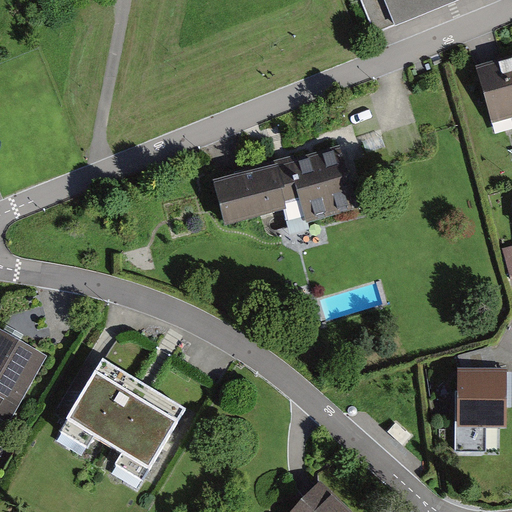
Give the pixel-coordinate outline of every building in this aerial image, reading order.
[(361,0),(378,41),(479,0),(361,0)] [(511,67),(480,78),(497,130),(511,124),(511,67)] [(290,162),(292,171),(221,189),(232,232),(303,214),(307,229),(368,214),(351,147),(290,162)] [(0,419),(11,426),(48,358),(0,332),(0,419)] [(192,413),(108,367),(74,428),(158,474),(192,413)] [(511,373),(460,376),(462,430),(511,427),(511,373)] [(353,511),(317,488),(300,511),(353,511)]
